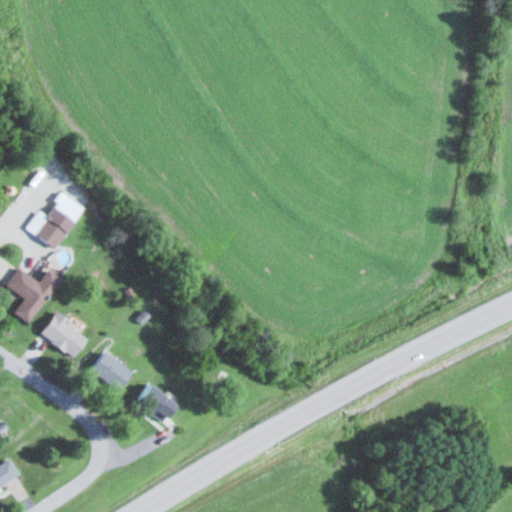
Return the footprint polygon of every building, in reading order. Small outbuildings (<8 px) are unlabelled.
[(81,206),(58,191),(30,233),(53,248),(81,206)] [(26,322),(58,278),(44,268),(35,281),(15,266),(2,283),(21,297),(11,311),(26,322)] [(86,336),(53,312),(38,332),(71,356),(86,336)] [(115,390),(129,372),(102,351),(88,369),(115,390)] [(159,422),(174,404),(148,383),(133,400),(159,422)] [(0,485),(17,474),(6,457),(0,461),(0,485)]
